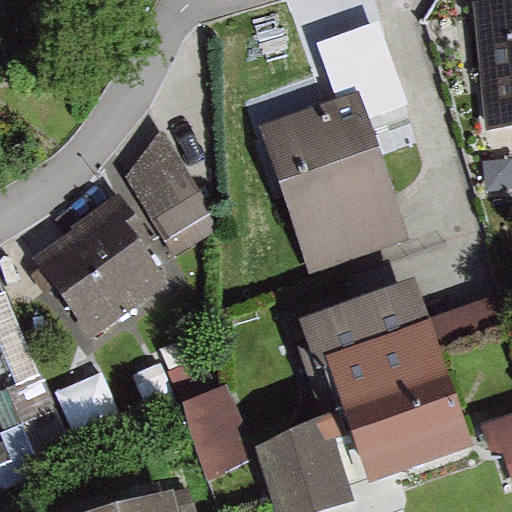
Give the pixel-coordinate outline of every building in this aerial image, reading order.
[(511,3),(476,6),(486,131),(511,128),(511,3)] [(355,100),(261,130),(306,269),(401,239),(355,100)] [(133,194),(42,254),(92,328),(164,279),(156,270),(210,229),(165,142),(133,194)] [(462,434),(411,282),(309,316),(360,469),(462,434)] [(87,396),(64,404),(76,435),(99,426),(87,396)] [(275,511),(287,511),(337,497),(315,425),(255,444),(275,511)]
